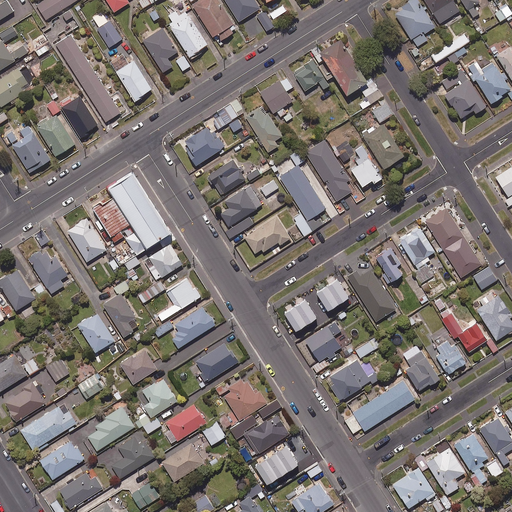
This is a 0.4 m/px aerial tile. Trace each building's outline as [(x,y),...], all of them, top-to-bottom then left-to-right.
[(7,0),(0,4),(0,19),(15,11),(7,0)] [(76,0),(44,0),(37,4),(46,19),(76,0)] [(108,0),(115,11),(130,1),(129,0),(108,0)] [(238,29),(219,0),(199,0),(193,4),(214,36),(218,33),(222,39),(238,29)] [(224,0),(238,21),(260,8),(254,0),(224,0)] [(435,26),(417,0),(410,0),(400,7),(393,11),(417,47),(427,40),(423,34),(435,26)] [(459,10),(452,0),(424,0),(439,23),(459,10)] [(461,0),(472,17),(479,13),(474,4),(479,1),(478,0),(461,0)] [(70,9),(62,14),(66,21),(75,15),(70,9)] [(505,18),(500,9),(494,13),(499,21),(505,18)] [(179,15),(176,10),(169,15),(173,22),(170,24),(190,55),(209,44),(187,10),(179,15)] [(274,26),(265,10),(256,15),(265,31),(274,26)] [(108,21),(103,11),(93,17),(109,46),(122,39),(112,19),(108,21)] [(15,24),(1,33),(8,44),(22,35),(15,24)] [(179,51),(164,27),(144,39),(164,71),(174,65),(169,57),(179,51)] [(48,41),(43,34),(31,41),(36,49),(48,41)] [(121,112),(72,34),(57,43),(106,121),(121,112)] [(469,41),(464,34),(432,54),(437,64),(448,57),(451,61),(467,51),(462,45),(469,41)] [(12,53),(2,38),(0,39),(0,69),(29,51),(24,45),(12,53)] [(366,81),(339,39),(320,51),(317,46),(309,51),(317,63),(324,59),(346,94),(359,86),(370,103),(382,96),(371,78),(366,81)] [(47,44),(36,51),(39,56),(50,49),(47,44)] [(511,52),(508,47),(496,55),(511,80),(511,52)] [(191,65),(184,55),(176,60),(183,70),(191,65)] [(153,89),(135,60),(117,71),(135,100),(153,89)] [(328,85),(312,60),(292,73),(304,91),(318,81),(323,89),(328,85)] [(511,89),(511,90),(504,81),(508,79),(503,71),(500,73),(492,62),(480,70),(474,61),(468,65),(473,73),(469,75),(473,81),(476,79),(491,103),(507,93),(511,101),(511,89)] [(32,86),(19,66),(0,78),(0,101),(3,106),(32,86)] [(486,106),(460,68),(440,81),(445,89),(447,92),(444,94),(460,118),(473,110),(475,113),(486,106)] [(293,86),(287,76),(261,92),(275,112),(294,100),(287,90),(293,86)] [(99,124),(80,95),(63,107),(82,136),(99,124)] [(393,113),(383,98),(378,101),(380,104),(372,110),(380,122),(393,113)] [(62,109),(56,99),(48,104),(53,114),(62,109)] [(245,111),(237,99),(211,117),(219,128),(245,111)] [(283,135),(263,105),(246,116),(269,151),(279,145),(276,140),(283,135)] [(0,122),(9,117),(4,111),(0,114),(0,122)] [(59,116),(56,118),(53,114),(37,125),(56,156),(76,143),(59,116)] [(52,159),(30,124),(21,130),(25,137),(14,144),(31,172),(52,159)] [(403,156),(383,124),(374,130),(372,127),(361,133),(384,168),(403,156)] [(217,137),(209,125),(187,140),(190,145),(186,147),(197,164),(226,145),(220,135),(217,137)] [(306,150),(338,200),(353,190),(347,181),(350,179),(336,156),(340,154),(334,144),(330,146),(325,138),(312,146),(306,150)] [(383,177),(363,145),(355,150),(363,162),(352,169),(363,186),(374,179),(375,182),(383,177)] [(305,159),(298,150),(290,155),(297,165),(305,159)] [(246,179),(234,159),(208,174),(214,184),(218,181),(225,192),(246,179)] [(327,208),(299,164),(280,176),(303,212),(294,218),(305,235),(332,218),(326,209),(327,208)] [(511,165),(495,177),(507,196),(503,198),(508,206),(511,203),(511,165)] [(261,172),(258,168),(247,175),(250,180),(261,172)] [(116,197),(148,247),(172,232),(134,172),(110,187),(116,197)] [(279,187),(274,179),(259,189),(264,197),(279,187)] [(263,205),(251,184),(226,200),(230,206),(221,211),(230,225),(263,205)] [(148,247),(116,197),(104,204),(102,201),(94,207),(116,241),(125,235),(137,254),(148,247)] [(481,264),(446,208),(424,221),(460,277),(481,264)] [(76,225),(69,229),(88,260),(108,248),(87,216),(75,223),(76,225)] [(254,223),(250,216),(227,230),(231,237),(254,223)] [(291,237),(278,216),(246,236),(256,252),(262,248),(264,251),(279,241),(281,244),(291,237)] [(434,251),(419,227),(399,239),(418,270),(413,273),(421,286),(435,278),(425,262),(429,260),(427,256),(434,251)] [(42,229),(35,234),(42,245),(49,240),(42,229)] [(184,263),(171,243),(145,259),(157,279),(184,263)] [(401,263),(391,247),(372,259),(387,283),(402,274),(396,266),(401,263)] [(41,249),(28,257),(48,287),(49,286),(52,291),(64,283),(61,279),(70,273),(57,253),(51,257),(48,251),(44,253),(41,249)] [(119,266),(114,256),(108,259),(113,269),(119,266)] [(141,262),(137,256),(126,263),(130,269),(141,262)] [(496,280),(488,267),(473,276),(481,289),(496,280)] [(350,288),(339,270),(330,276),(341,294),(350,288)] [(360,276),(356,270),(347,275),(376,321),(395,309),(370,270),(360,276)] [(23,271),(3,283),(21,312),(41,299),(23,271)] [(194,288),(188,278),(167,291),(175,304),(159,314),(162,320),(202,296),(196,287),(194,288)] [(122,292),(130,288),(126,280),(115,286),(119,294),(104,303),(124,337),(142,326),(122,292)] [(166,288),(161,280),(139,294),(144,302),(166,288)] [(42,283),(36,288),(43,297),(49,292),(42,283)] [(494,298),(490,291),(478,299),(482,305),(476,309),(496,340),(511,330),(511,322),(509,318),(511,316),(498,295),(494,298)] [(323,305),(317,296),(289,316),(302,335),(334,313),(327,303),(323,305)] [(0,301),(0,321),(9,316),(0,301)] [(347,308),(343,302),(333,309),(341,319),(347,315),(344,311),(347,308)] [(216,324),(204,305),(176,323),(179,329),(171,334),(180,347),(216,324)] [(485,341),(492,353),(499,349),(491,336),(486,339),(476,323),(463,331),(449,309),(439,315),(454,339),(458,337),(467,352),(485,341)] [(101,311),(82,323),(99,352),(119,339),(101,311)] [(174,327),(170,320),(155,329),(159,336),(174,327)] [(340,330),(334,321),(305,340),(319,361),(326,357),(327,359),(335,354),(333,351),(340,347),(333,335),(340,330)] [(379,346),(375,338),(355,349),(360,358),(379,346)] [(127,349),(120,339),(114,343),(121,353),(127,349)] [(437,347),(441,353),(435,357),(446,374),(452,371),(466,362),(454,344),(451,346),(447,340),(437,347)] [(240,360),(227,341),(197,360),(204,371),(201,373),(206,382),(240,360)] [(410,366),(405,370),(419,392),(439,378),(417,344),(402,354),(410,366)] [(158,368),(145,348),(121,363),(134,383),(158,368)] [(20,354),(0,364),(0,391),(32,373),(20,354)] [(70,373),(61,357),(47,365),(56,381),(70,373)] [(360,364),(356,359),(326,379),(340,400),(370,381),(372,384),(379,379),(367,360),(360,364)] [(104,387),(96,374),(79,384),(88,397),(104,387)] [(178,400),(164,377),(143,390),(151,401),(145,405),(152,417),(178,400)] [(220,394),(230,388),(232,391),(225,395),(241,420),(268,402),(258,387),(254,390),(245,377),(232,385),(228,379),(216,387),(220,394)] [(414,399),(402,380),(352,412),(364,431),(414,399)] [(42,382),(9,401),(20,419),(53,400),(42,382)] [(277,398),(259,410),(264,418),(283,405),(277,398)] [(70,399),(24,426),(38,448),(83,421),(70,399)] [(207,422),(195,403),(166,421),(171,429),(166,433),(173,444),(207,422)] [(98,450),(136,426),(123,407),(96,424),(99,429),(89,436),(98,450)] [(139,417),(140,419),(135,422),(139,428),(144,425),(149,433),(162,425),(157,417),(150,421),(145,412),(139,417)] [(248,431),(243,435),(256,455),(290,432),(278,413),(270,419),(269,417),(248,431)] [(232,423),(226,414),(220,418),(225,427),(232,423)] [(243,435),(248,431),(247,429),(258,422),(254,414),(232,429),(238,438),(243,435)] [(511,448),(511,439),(498,417),(478,428),(495,457),(497,456),(503,465),(509,462),(504,453),(511,448)] [(227,435),(217,420),(203,429),(213,444),(227,435)] [(116,480),(155,456),(147,443),(148,442),(141,430),(101,455),(116,480)] [(488,458),(473,433),(454,444),(478,485),(487,480),(479,467),(483,465),(481,462),(488,458)] [(79,439),(46,458),(58,478),(91,458),(79,439)] [(206,462),(192,442),(163,461),(176,482),(206,462)] [(303,455),(296,443),(264,462),(277,483),(304,467),(306,470),(319,462),(311,450),(303,455)] [(464,472),(449,448),(426,462),(446,495),(459,486),(454,478),(464,472)] [(503,471),(496,460),(486,466),(493,477),(503,471)] [(323,470),(321,465),(309,472),(311,477),(323,470)] [(97,468),(64,488),(74,506),(108,486),(97,468)] [(435,494),(418,468),(392,484),(408,508),(425,497),(427,500),(435,494)] [(321,481),(292,500),(300,511),(304,511),(307,510),(308,511),(321,511),(335,503),(321,481)] [(161,495),(152,482),(133,494),(141,508),(161,495)] [(211,501),(206,494),(197,501),(202,508),(211,501)] [(261,511),(251,495),(240,502),(244,508),(238,511),(261,511)] [(452,506),(446,496),(440,499),(446,509),(452,506)] [(62,511),(65,511),(58,499),(51,504),(55,511),(62,511)] [(437,511),(443,509),(438,499),(431,503),(436,511),(437,511)] [(113,509),(108,500),(89,511),(128,511),(123,503),(113,509)]
